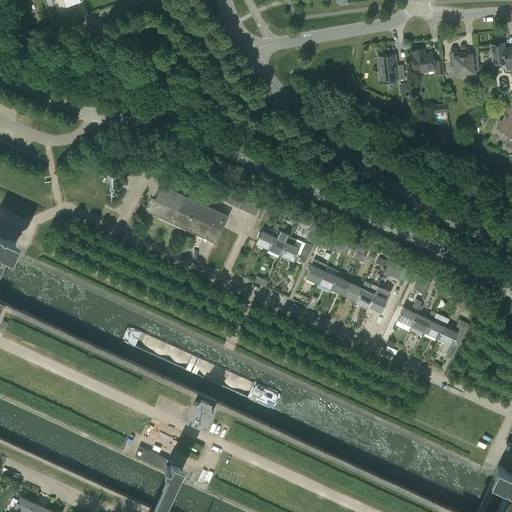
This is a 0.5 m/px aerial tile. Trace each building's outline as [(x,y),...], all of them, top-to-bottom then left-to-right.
[(61,22),(73,17),(71,10),(58,15),(61,22)] [(494,58),(495,64),(505,62),(505,60),(511,59),(511,47),(504,48),(503,43),(490,44),(492,58),(494,58)] [(411,50),(412,56),(411,56),(413,71),(434,68),(434,74),(443,73),(442,60),(433,61),(432,53),(424,54),(423,49),(411,50)] [(466,57),(466,55),(466,53),(451,52),(449,55),(450,66),(455,66),(456,73),(461,73),(461,75),(470,76),(470,78),(480,77),(477,56),(466,57)] [(395,54),(377,57),(380,80),(397,78),(397,80),(404,79),(403,65),(396,65),(395,54)] [(447,111),(446,104),(433,106),(434,112),(447,111)] [(506,140),(511,142),(511,107),(509,106),(502,122),(500,121),(496,128),(509,134),(506,140)] [(107,167),(117,171),(119,166),(110,161),(107,167)] [(215,243),(223,228),(229,215),(162,184),(155,199),(151,197),(144,210),(215,243)] [(227,202),(232,205),(238,192),(233,190),(227,202)] [(232,205),(238,208),(244,195),(238,192),(232,205)] [(238,208),(244,210),(249,198),(244,195),(238,208)] [(244,210),(249,213),(255,200),(249,198),(244,210)] [(255,200),(249,213),(255,215),(261,203),(255,200)] [(269,223),(274,210),(265,206),(260,219),(269,223)] [(255,243),(268,249),(274,236),(275,236),(279,229),(281,225),(275,223),(272,229),(270,228),(268,233),(261,230),(255,243)] [(318,235),(321,228),(312,224),(309,230),(318,235)] [(274,236),(268,249),(281,254),(289,236),(290,234),(279,229),(275,236),(274,236)] [(317,242),(321,244),(326,235),(321,233),(317,242)] [(0,235),(0,246),(11,252),(15,243),(0,235)] [(332,250),(336,242),(337,240),(326,235),(321,244),(321,245),(332,250)] [(296,239),(289,236),(281,254),(282,255),(281,257),(286,259),(287,257),(293,260),(298,248),(293,246),(296,239)] [(339,239),(334,248),(343,253),(348,243),(339,239)] [(299,255),(307,258),(313,245),(305,242),(304,245),(299,255)] [(313,260),(305,277),(319,283),(325,270),(324,270),(323,270),(325,266),(313,260)] [(398,279),(403,269),(389,262),(384,272),(398,279)] [(337,276),(339,271),(338,270),(338,271),(327,266),(327,265),(324,270),(325,270),(319,283),(331,289),(337,276)] [(331,289),(343,294),(349,282),(337,276),(331,289)] [(425,293),(428,287),(431,281),(419,276),(413,288),(425,293)] [(446,282),(438,279),(433,289),(441,292),(446,282)] [(343,294),(355,300),(361,287),(349,282),(343,294)] [(455,298),(457,293),(459,287),(447,282),(443,293),(455,298)] [(368,291),(361,287),(355,300),(368,306),(374,293),(377,286),(371,284),(368,291)] [(374,293),(368,306),(381,312),(390,292),(377,286),(374,293)] [(459,298),(456,305),(461,308),(464,301),(459,298)] [(402,307),(397,319),(411,325),(416,313),(419,314),(422,306),(420,305),(421,301),(416,299),(410,310),(402,307)] [(411,325),(424,332),(430,319),(432,320),(436,312),(431,310),(428,318),(419,314),(416,313),(411,325)] [(424,332),(438,338),(443,325),(446,327),(449,318),(445,316),(436,312),(432,320),(430,319),(424,332)] [(438,338),(452,344),(452,343),(458,346),(469,324),(460,320),(455,331),(446,327),(443,325),(438,338)] [(194,401),(187,415),(192,417),(190,422),(200,426),(201,422),(206,424),(213,409),(211,408),(211,404),(211,402),(201,397),(199,399),(196,402),(194,401)] [(139,445),(134,456),(168,472),(169,470),(178,474),(180,469),(171,465),(173,461),(139,445)] [(511,471),(497,465),(493,474),(511,483),(511,471)] [(14,511),(16,509),(23,511),(26,511),(27,511),(33,502),(20,495),(15,506),(13,506),(9,511),(14,511)] [(45,511),(48,508),(33,502),(27,511),(26,511),(45,511)]
